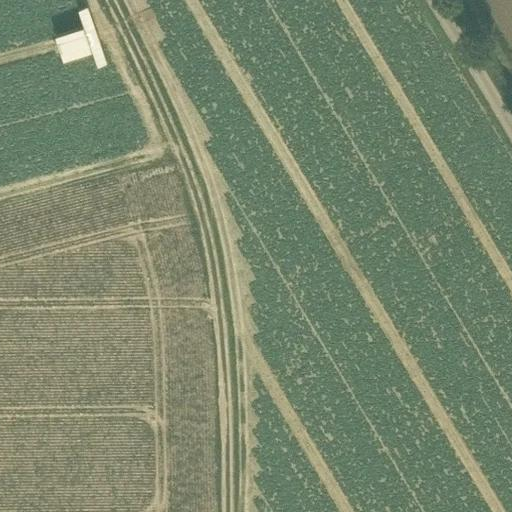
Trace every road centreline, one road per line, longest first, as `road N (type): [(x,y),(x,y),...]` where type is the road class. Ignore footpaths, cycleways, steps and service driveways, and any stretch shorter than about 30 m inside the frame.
road 1 (track): [(111,0),(220,245),(225,511)]
road 2 (unclassified): [(511,121),(439,0)]
